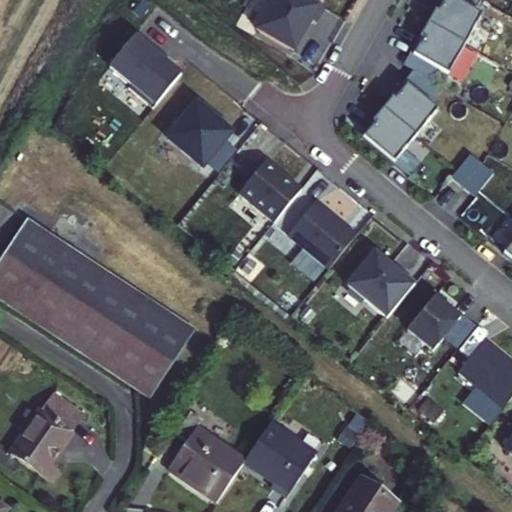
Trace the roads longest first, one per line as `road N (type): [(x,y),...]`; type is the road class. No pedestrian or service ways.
road 1 (residential): [(308,129),(511,295)]
road 2 (unknown): [(102,511),(130,430),(79,379),(3,329)]
road 3 (residential): [(382,0),(308,129)]
